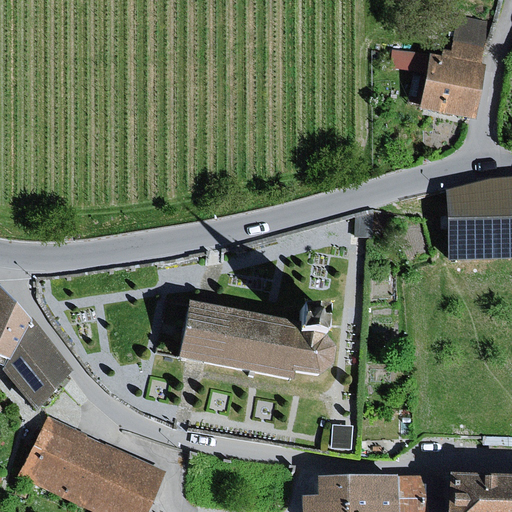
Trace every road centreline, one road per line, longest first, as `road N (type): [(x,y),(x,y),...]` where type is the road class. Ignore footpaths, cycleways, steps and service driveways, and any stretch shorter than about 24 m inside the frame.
road 1 (residential): [(511,464),(340,466),(175,440),(119,417),(18,295),(9,257)]
road 2 (tertiary): [(480,168),(151,245),(9,257)]
road 3 (residential): [(511,8),(494,55),(480,168)]
